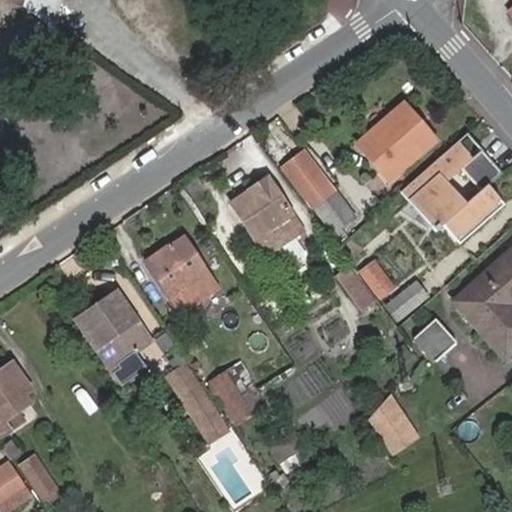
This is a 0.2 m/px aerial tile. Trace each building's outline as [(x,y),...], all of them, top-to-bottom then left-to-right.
[(404,103),(357,144),(381,171),(390,163),(399,174),(437,141),(404,103)] [(459,245),(505,208),(488,187),(503,175),(482,151),(472,159),(460,169),(481,194),(467,206),(446,181),(443,177),(469,155),(458,142),(401,191),(437,233),(444,227),(459,245)] [(341,227),(354,217),(305,152),(284,168),(334,233),(337,230),(343,237),(347,234),(341,227)] [(446,181),(460,169),(472,159),(469,155),(443,177),(446,181)] [(390,182),(399,174),(390,163),(381,171),(390,182)] [(294,236),(303,230),(269,178),(231,203),(266,255),(278,246),(291,265),(307,254),(294,236)] [(176,308),(214,284),(182,238),(146,263),(176,308)] [(511,349),(511,306),(511,305),(511,304),(511,251),(455,302),(504,357),(511,349)] [(380,298),(394,287),(374,262),(361,271),(380,298)] [(363,310),(374,302),(350,268),(338,277),(363,310)] [(388,306),(399,320),(428,297),(416,283),(388,306)] [(150,378),(133,353),(150,342),(117,293),(74,322),(124,396),(150,378)] [(416,337),(436,360),(455,342),(435,320),(416,337)] [(239,364),(211,383),(229,410),(257,391),(239,364)] [(0,413),(24,396),(30,392),(12,365),(0,373),(0,436),(1,438),(10,431),(4,423),(0,417),(0,413)] [(187,366),(167,379),(200,428),(218,415),(187,366)] [(229,410),(237,422),(265,403),(257,391),(229,410)] [(393,458),(422,439),(390,393),(367,419),(393,458)] [(0,417),(4,423),(30,405),(24,396),(0,413),(0,417)] [(211,445),(230,433),(218,415),(200,428),(211,445)] [(289,426),(263,443),(268,451),(293,434),(289,426)] [(279,467),(304,449),(293,434),(268,451),(279,467)] [(46,504),(60,495),(35,457),(21,467),(46,504)] [(0,511),(7,511),(29,498),(7,464),(0,468),(0,511)]
